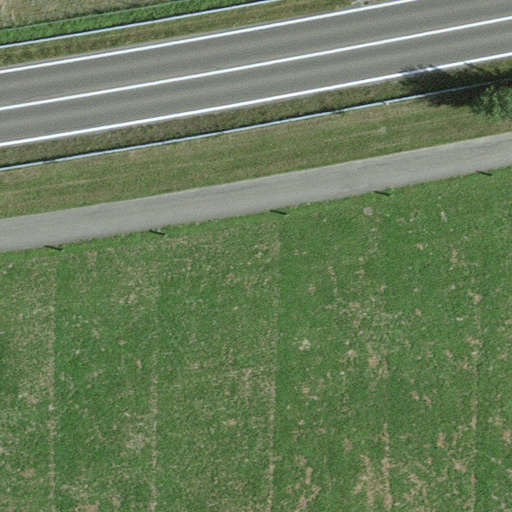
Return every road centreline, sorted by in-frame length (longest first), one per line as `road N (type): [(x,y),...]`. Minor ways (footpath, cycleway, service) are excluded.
road 1 (unclassified): [(0,238),(511,146)]
road 2 (trunk): [(511,12),(0,100)]
